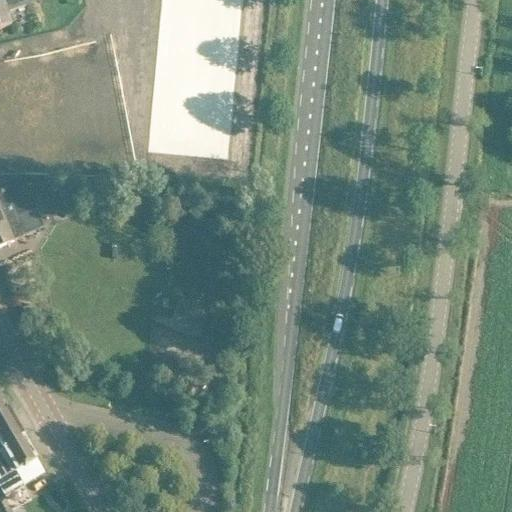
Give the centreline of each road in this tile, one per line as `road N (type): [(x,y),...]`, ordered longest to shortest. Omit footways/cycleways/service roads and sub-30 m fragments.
road 1 (primary): [(293,511),(338,316),(379,0)]
road 2 (unclassified): [(395,511),(466,0)]
road 3 (primary): [(325,0),(266,511)]
road 4 (unclassified): [(190,511),(198,466),(182,439),(126,416),(43,406)]
road 5 (unclassified): [(113,511),(43,406)]
